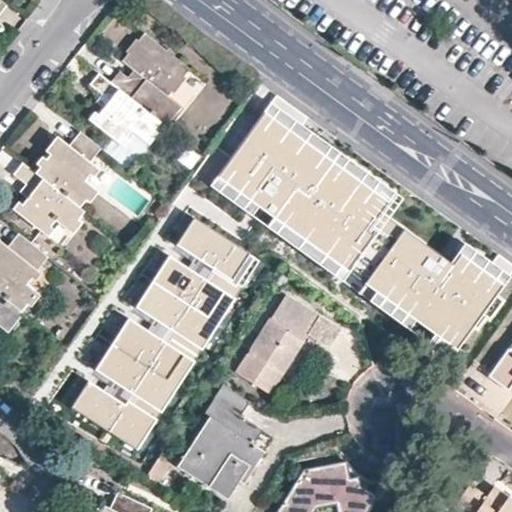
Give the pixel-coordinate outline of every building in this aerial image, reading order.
[(0,0),(0,15),(5,10),(8,6),(0,0)] [(167,119),(171,122),(177,115),(186,102),(177,95),(182,88),(191,75),(197,67),(156,37),(151,44),(141,57),(136,65),(140,67),(151,76),(145,84),(134,75),(124,67),(115,78),(167,119)] [(137,53),(141,57),(151,44),(147,40),(137,53)] [(137,72),(134,75),(145,84),(151,76),(140,67),(137,72)] [(115,78),(103,69),(94,81),(107,92),(114,97),(109,105),(98,119),(127,141),(133,134),(138,127),(151,137),(160,126),(167,119),(115,78)] [(195,78),(191,75),(182,88),(186,91),(195,78)] [(114,97),(107,92),(104,96),(102,99),(109,105),(114,97)] [(186,102),(177,115),(183,119),(192,107),(186,102)] [(511,271),(285,107),(230,183),(462,352),(511,283),(511,271)] [(166,131),(160,126),(151,137),(157,142),(166,131)] [(97,162),(109,147),(86,129),(74,145),(66,138),(56,152),(52,157),(46,164),(42,171),(87,206),(93,198),(101,187),(92,180),(103,167),(97,162)] [(138,138),(133,134),(127,141),(132,145),(138,138)] [(56,152),(66,138),(60,135),(55,141),(50,147),(56,152)] [(199,156),(186,147),(177,160),(190,168),(199,156)] [(41,160),(46,164),(52,157),(46,154),(41,160)] [(84,218),(92,209),(87,206),(42,171),(29,160),(19,173),(32,183),(40,189),(34,197),(24,211),(51,232),(57,225),(62,219),(76,229),(84,218)] [(40,189),(32,183),(29,188),(26,191),(34,197),(40,189)] [(106,191),(101,187),(93,198),(97,202),(106,191)] [(200,213),(76,405),(146,450),(270,258),(200,213)] [(89,222),(84,218),(76,229),(81,233),(89,222)] [(61,229),(57,225),(51,232),(56,236),(61,229)] [(22,252),(33,237),(25,232),(15,246),(22,252)] [(44,267),(54,253),(33,237),(22,252),(15,246),(4,239),(1,243),(0,244),(0,286),(27,308),(35,298),(43,289),(33,282),(38,275),(44,267)] [(49,272),(44,267),(38,275),(44,279),(49,272)] [(20,318),(27,308),(0,286),(0,321),(1,320),(12,328),(20,318)] [(43,289),(35,298),(41,302),(47,292),(43,289)] [(296,347),(301,339),(306,342),(311,334),(331,348),(343,330),(289,295),(262,336),(269,341),(258,356),(252,352),(239,372),(262,386),(275,366),(285,373),(300,350),(296,347)] [(25,322),(20,318),(12,328),(18,333),(25,322)] [(269,341),(262,336),(252,352),(258,356),(269,341)] [(301,339),(296,347),(300,350),(306,342),(301,339)] [(511,346),(492,374),(511,388),(511,387),(511,346)] [(262,386),(272,393),(285,373),(275,366),(262,386)] [(226,449),(244,460),(265,429),(243,414),(252,401),(227,386),(209,413),(214,416),(213,418),(237,433),(226,449)] [(226,449),(237,433),(213,418),(181,466),(231,499),(243,483),(234,477),(245,461),(244,460),(226,449)] [(165,449),(146,479),(158,483),(175,456),(165,449)] [(366,488),(362,479),(354,480),(351,463),(307,472),(282,511),(320,511),(321,511),(340,508),(340,511),(373,511),(382,498),(366,488)] [(490,497),(473,485),(455,509),(459,511),(511,511),(511,498),(497,487),(490,497)] [(124,490),(116,505),(125,510),(133,494),(124,490)] [(149,511),(153,505),(133,494),(125,510),(116,505),(106,500),(100,511),(149,511)]
